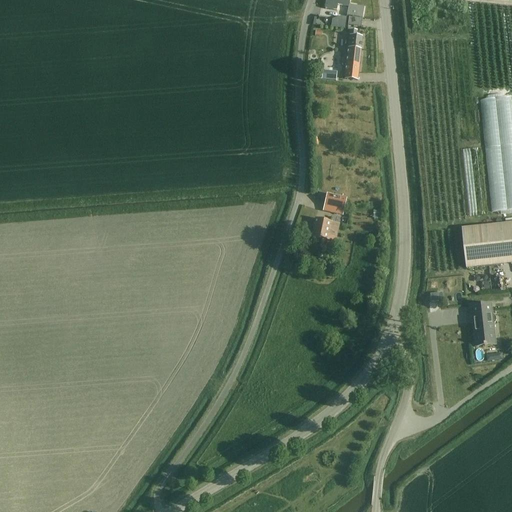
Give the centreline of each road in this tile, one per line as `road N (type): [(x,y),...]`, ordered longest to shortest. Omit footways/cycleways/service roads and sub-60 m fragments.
road 1 (tertiary): [(394,328),(407,213),(387,0)]
road 2 (tertiary): [(174,511),(298,439),(355,391),(394,328)]
road 3 (tertiary): [(374,511),(380,468),(410,391),(407,349),(394,328)]
